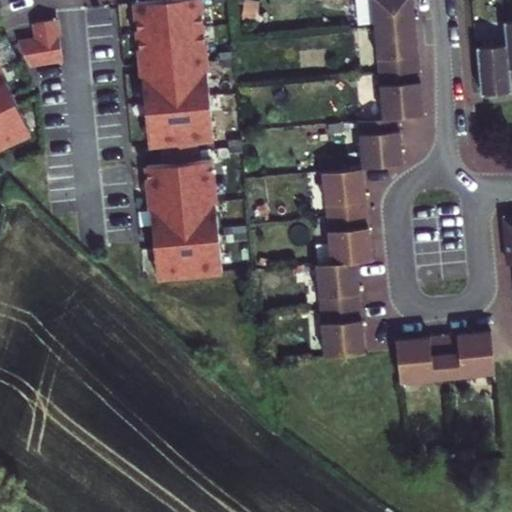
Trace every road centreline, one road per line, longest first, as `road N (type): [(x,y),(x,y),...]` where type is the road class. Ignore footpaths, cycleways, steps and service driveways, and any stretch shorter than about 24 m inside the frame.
road 1 (residential): [(440,174),(405,188),(397,208),(402,291),(414,309),(459,309),(478,297),(473,189)]
road 2 (residential): [(91,243),(70,0)]
road 3 (residential): [(437,0),(440,174)]
